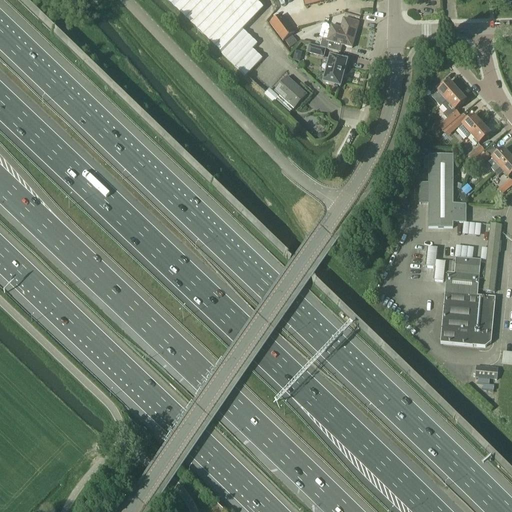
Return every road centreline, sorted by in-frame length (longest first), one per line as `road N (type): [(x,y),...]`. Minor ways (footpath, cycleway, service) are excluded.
road 1 (motorway): [(502,511),(0,27)]
road 2 (motorway): [(429,511),(0,103)]
road 3 (motorway): [(0,183),(342,511)]
road 4 (motorway): [(0,248),(273,511)]
road 5 (unclassified): [(129,511),(341,204)]
road 6 (unclassified): [(126,0),(295,176),(341,204)]
road 7 (unclassified): [(341,204),(389,108),(395,30)]
